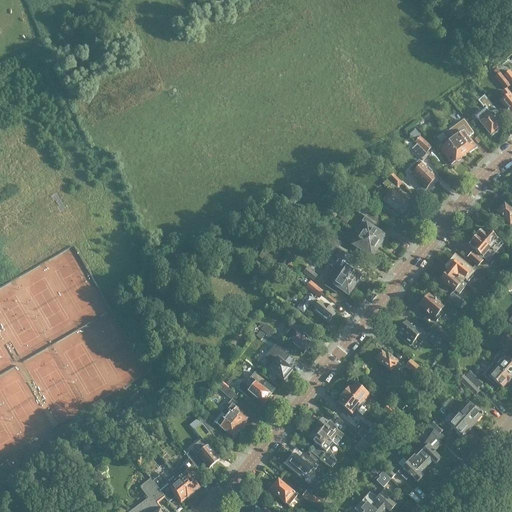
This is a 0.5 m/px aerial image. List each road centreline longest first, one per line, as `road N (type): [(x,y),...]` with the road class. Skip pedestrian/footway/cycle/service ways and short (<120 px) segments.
road 1 (tertiary): [(210,511),(447,218),(511,151)]
road 2 (residential): [(425,511),(511,417)]
